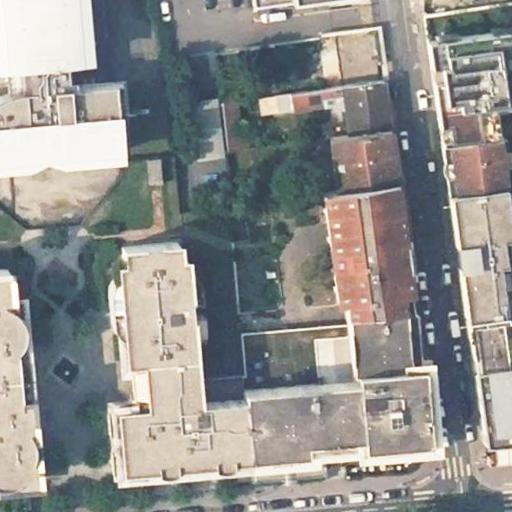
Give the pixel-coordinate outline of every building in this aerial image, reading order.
[(0,159),(127,149),(120,80),(82,83),(75,0),(0,0),(0,2),(8,93),(0,96),(0,159)] [(255,0),(257,8),(310,0),(255,0)] [(494,109),(511,106),(511,27),(426,40),(434,92),(441,143),(504,135),(511,134),(511,116),(495,118),(494,109)] [(375,30),(335,36),(342,86),(381,80),(378,55),(375,30)] [(381,80),(342,86),(343,93),(349,134),(389,128),(382,86),(381,80)] [(342,86),(275,95),(277,110),(333,102),(337,94),(343,93),(342,86)] [(191,98),(195,159),(224,157),(220,96),(191,98)] [(236,100),(221,102),(226,151),(241,149),(236,100)] [(329,137),(329,139),(336,190),(396,181),(389,128),(349,134),(329,137)] [(504,135),(441,143),(441,149),(443,160),(451,159),(454,177),(445,178),(447,194),(476,190),(505,187),(502,164),(500,150),(506,149),(504,135)] [(161,182),(159,157),(147,158),(149,183),(161,182)] [(454,177),(451,159),(443,160),(445,178),(454,177)] [(411,306),(402,240),(404,240),(396,181),(336,190),(322,192),(330,250),(337,302),(345,302),(346,315),(414,309),(413,306),(411,306)] [(511,245),(507,203),(450,210),(455,245),(462,244),(463,252),(456,253),(482,442),(511,438),(511,245)] [(176,242),(117,247),(118,263),(110,263),(114,307),(119,306),(121,334),(117,335),(120,363),(134,362),(138,406),(112,409),(117,468),(144,466),(152,468),(163,468),(172,465),(246,458),(240,375),(194,378),(184,256),(177,257),(176,242)] [(463,252),(462,244),(455,245),(456,253),(463,252)] [(0,478),(32,476),(30,456),(32,445),(32,439),(30,431),(27,427),(24,401),(20,401),(14,347),(19,346),(18,341),(21,332),(21,323),(19,314),(15,308),(14,299),(10,299),(7,268),(0,268),(0,478)] [(301,356),(417,346),(417,345),(414,309),(346,315),(347,328),(299,332),(301,356)] [(274,334),(240,337),(243,374),(240,375),(246,458),(321,451),(428,441),(427,430),(421,363),(419,363),(417,346),(301,356),(299,332),(276,334),(274,334)] [(321,451),(246,458),(248,483),(323,476),(321,451)]
